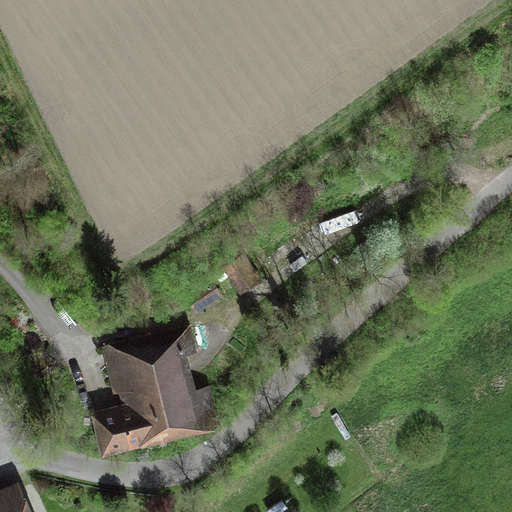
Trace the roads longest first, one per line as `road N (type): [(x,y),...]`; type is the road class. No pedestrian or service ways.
road 1 (track): [(0,59),(95,264),(144,277),(511,5)]
road 2 (unclassified): [(0,446),(113,477),(170,472),(209,457),(511,177)]
